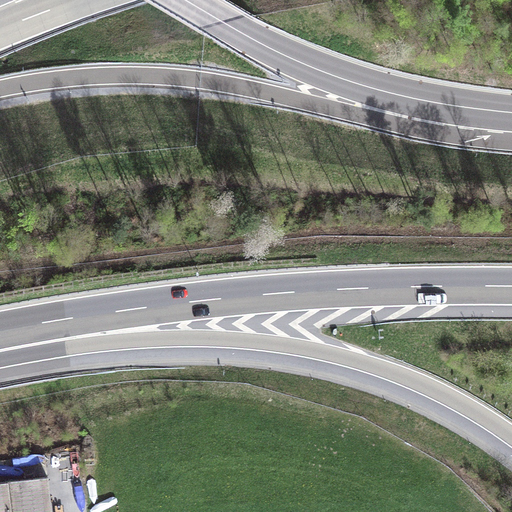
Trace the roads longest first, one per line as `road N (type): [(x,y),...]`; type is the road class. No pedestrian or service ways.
road 1 (motorway): [(0,347),(192,337),(293,348),(419,387),(511,441)]
road 2 (motorway): [(0,332),(258,296),(511,287)]
road 3 (primary): [(511,117),(465,115),(363,88),(222,23)]
